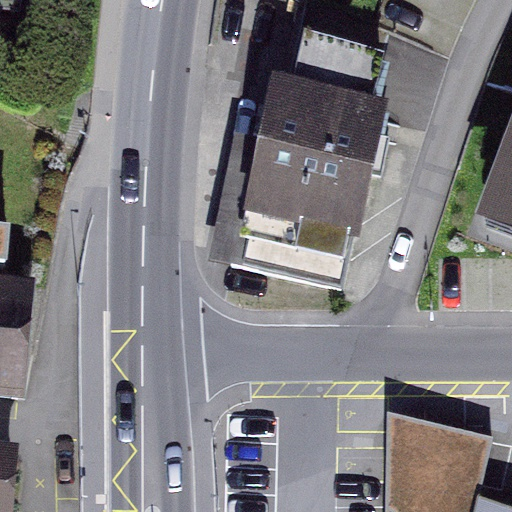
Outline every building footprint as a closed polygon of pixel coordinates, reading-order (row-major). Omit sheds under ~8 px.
[(216,244),(347,275),(397,66),(309,45),(297,95),(275,90),(259,154),(239,149),(216,244)] [(511,139),(475,241),(511,254),(511,139)] [(24,301),(0,298),(0,295),(5,244),(0,243),(0,401),(14,403),(24,301)] [(390,424),(386,511),(494,511),(478,505),(482,487),(492,448),(439,435),(390,424)] [(0,511),(7,511),(13,464),(0,462),(0,511)]
